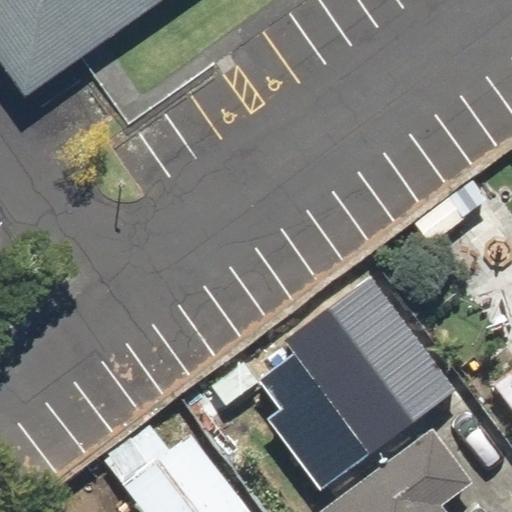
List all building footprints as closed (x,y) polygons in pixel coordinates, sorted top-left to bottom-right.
[(0,0),(0,64),(23,97),(162,0),(0,0)] [(413,228),(431,250),(492,198),(474,177),(413,228)] [(208,383),(228,409),(259,385),(264,392),(293,370),(267,337),(208,383)] [(172,447),(153,423),(104,461),(143,511),(250,511),(191,434),(172,447)] [(435,430),(322,511),(448,511),(444,507),(475,485),(435,430)]
